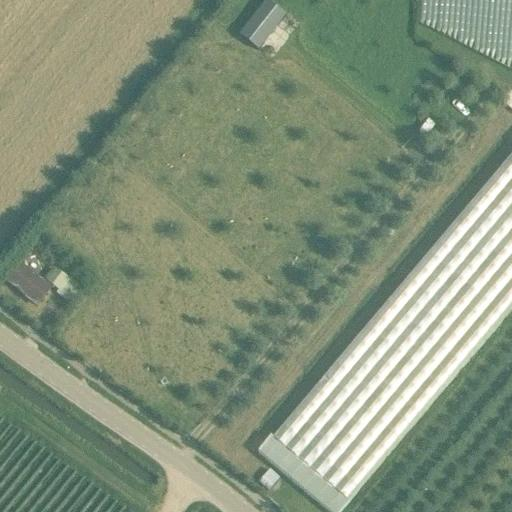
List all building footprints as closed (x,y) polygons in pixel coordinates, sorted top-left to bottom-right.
[(271,0),(265,0),(240,35),(260,50),(289,13),(271,0)] [(502,103),(511,111),(511,94),(510,93),(502,103)] [(36,306),(49,289),(21,267),(7,284),(36,306)] [(56,296),(68,305),(82,288),(70,278),(67,281),(55,272),(47,282),(59,292),(56,296)] [(268,491),(279,479),(270,470),(259,482),(268,491)]
